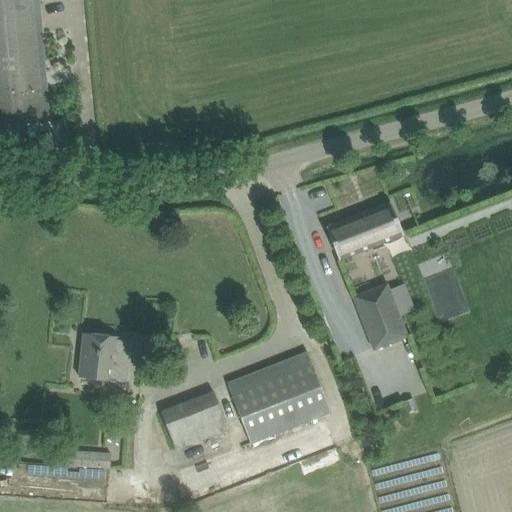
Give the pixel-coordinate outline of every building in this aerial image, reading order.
[(38,0),(0,0),(0,124),(49,120),(47,100),(38,0)] [(326,228),(333,247),(338,260),(403,235),(390,203),(326,228)] [(386,284),(353,297),(373,349),(407,336),(386,284)] [(83,333),(81,353),(78,377),(126,382),(130,341),(116,340),(117,337),(83,333)] [(227,384),(251,444),(331,413),(307,352),(227,384)] [(161,411),(175,449),(227,428),(213,391),(161,411)] [(412,397),(402,401),(406,410),(416,406),(412,397)] [(67,451),(66,467),(85,468),(110,469),(110,453),(85,452),(67,451)]
